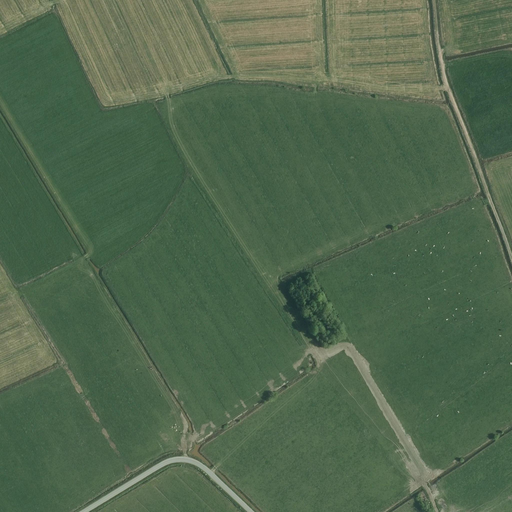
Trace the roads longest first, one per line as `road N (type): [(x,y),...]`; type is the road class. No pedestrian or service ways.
road 1 (track): [(511,260),(445,74),(435,0)]
road 2 (unclassified): [(250,511),(196,462),(181,459),(85,511)]
